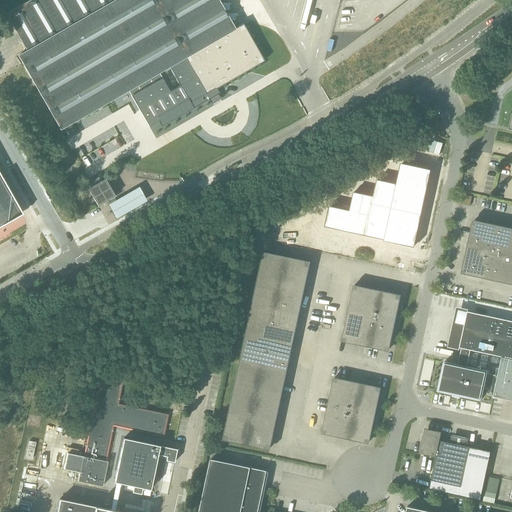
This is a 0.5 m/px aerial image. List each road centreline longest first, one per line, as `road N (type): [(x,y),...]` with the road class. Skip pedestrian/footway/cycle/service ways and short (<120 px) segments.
road 1 (unclassified): [(403,405),(458,141),(446,95),(429,69)]
road 2 (secondary): [(80,279),(327,130)]
road 3 (unclassified): [(327,130),(318,117),(489,0)]
road 4 (unclassified): [(70,256),(0,130)]
